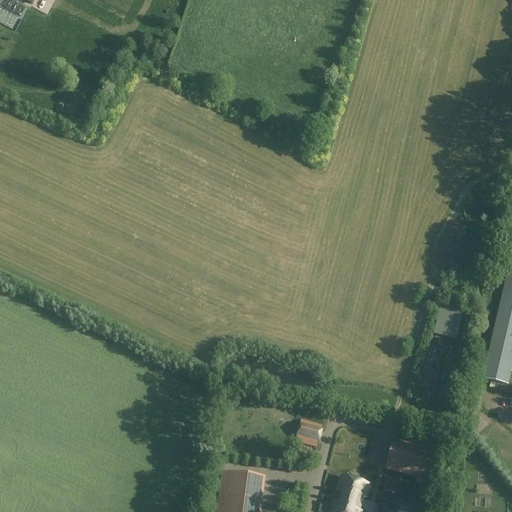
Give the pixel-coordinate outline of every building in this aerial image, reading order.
[(511,253),(482,381),(497,385),(495,391),(511,394),(511,253)] [(302,421),(296,441),(316,447),(322,427),(302,421)] [(330,440),(327,451),(368,462),(371,451),(330,440)] [(394,440),(386,469),(428,481),(436,451),(394,440)] [(222,474),(217,511),(259,511),(264,479),(222,474)] [(341,477),(331,511),(360,511),(368,484),(341,477)] [(384,492),(380,507),(391,511),(395,495),(384,492)]
